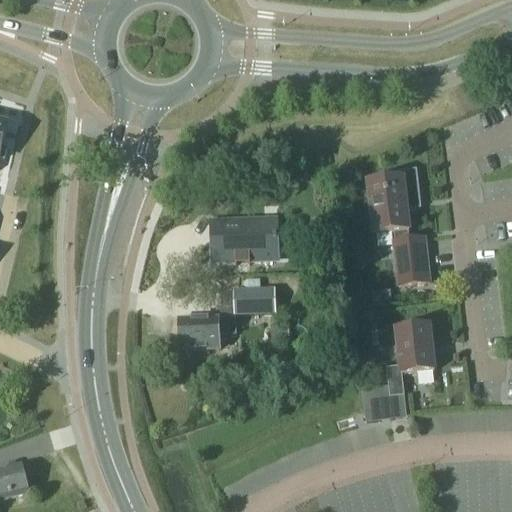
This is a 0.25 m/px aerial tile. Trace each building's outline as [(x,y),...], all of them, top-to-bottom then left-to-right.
[(396,184),(367,187),(373,239),(394,237),(395,246),(393,247),(398,291),(430,288),(425,248),(409,250),(408,235),(409,235),(407,213),(421,213),(417,174),(395,176),(396,184)] [(325,235),(324,223),(309,224),(309,236),(325,235)] [(273,225),(213,227),(214,267),(234,266),(234,269),(235,269),(235,266),(247,266),(247,269),(249,269),(249,266),(274,265),(273,248),(276,248),(276,242),(273,242),(273,225)] [(273,294),(233,295),(233,297),(233,312),(235,312),(235,313),(235,314),(236,320),(274,319),(273,294)] [(217,324),(180,325),(181,357),(220,356),(219,341),(237,340),(236,320),(235,314),(235,313),(235,312),(233,312),(223,312),(217,312),(217,324)] [(279,345),(278,327),(265,328),(266,346),(279,345)] [(401,379),(434,375),(428,331),(394,335),(399,371),(385,372),(389,402),(403,400),(401,379)] [(380,392),(362,395),(365,422),(377,420),(377,425),(392,424),(389,406),(382,407),(380,392)] [(403,419),(405,433),(424,430),(423,417),(403,419)] [(0,511),(10,511),(25,506),(11,476),(0,480),(0,511)]
